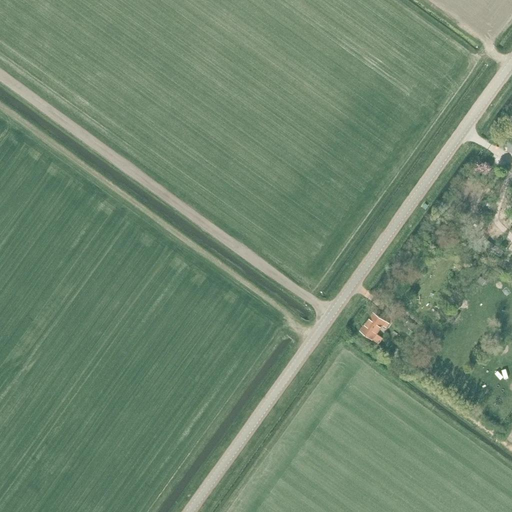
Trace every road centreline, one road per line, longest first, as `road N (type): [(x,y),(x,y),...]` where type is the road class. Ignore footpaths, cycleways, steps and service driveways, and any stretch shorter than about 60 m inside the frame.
road 1 (tertiary): [(187,511),(511,62)]
road 2 (track): [(0,78),(328,316)]
